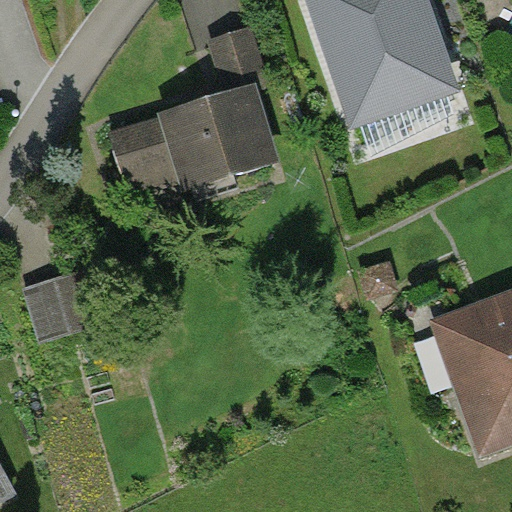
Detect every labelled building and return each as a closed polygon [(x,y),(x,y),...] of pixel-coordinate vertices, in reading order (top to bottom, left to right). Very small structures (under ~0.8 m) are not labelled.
[(318,0),(360,119),(447,89),(416,0),(318,0)] [(231,99),(108,137),(131,212),(274,168),(252,95),(266,91),(249,38),(215,49),(231,99)] [(42,346),(101,328),(85,273),(26,291),(42,346)] [(511,305),(435,333),(476,450),(511,436),(511,305)] [(0,469),(0,505),(15,497),(0,469)]
